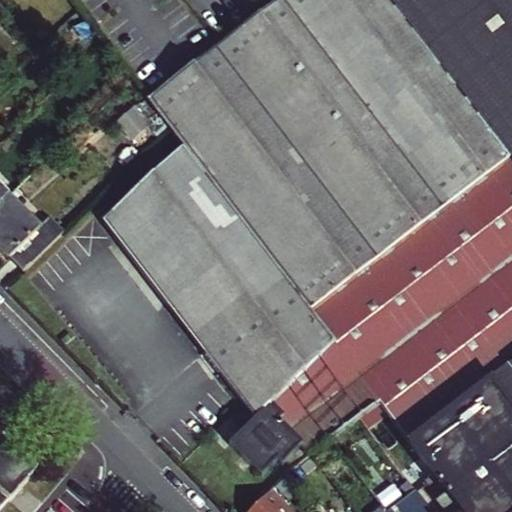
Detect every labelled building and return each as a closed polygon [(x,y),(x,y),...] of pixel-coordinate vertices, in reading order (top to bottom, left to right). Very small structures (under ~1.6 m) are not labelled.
[(147,104),(168,131),(182,149),(302,305),(333,345),(377,402),(432,473),(461,511),(511,511),(511,0),(278,0),(231,38),(212,53),(147,104)] [(121,117),(132,138),(152,127),(142,107),(121,117)] [(302,305),(182,149),(104,225),(223,381),(302,305)] [(0,248),(10,258),(39,228),(8,197),(0,204),(0,248)] [(39,228),(10,258),(23,271),(66,230),(52,216),(39,228)] [(254,421),(333,345),(302,305),(223,381),(254,421)] [(301,447),(309,454),(330,438),(358,416),(377,402),(333,345),(254,421),(229,446),(260,478),(283,456),(287,460),(301,447)] [(0,508),(6,501),(8,503),(37,469),(14,448),(12,449),(0,438),(0,508)] [(435,500),(443,511),(461,511),(432,473),(423,479),(438,498),(435,500)] [(405,497),(387,511),(432,511),(408,480),(398,488),(405,497)] [(286,511),(267,492),(247,511),(286,511)]
